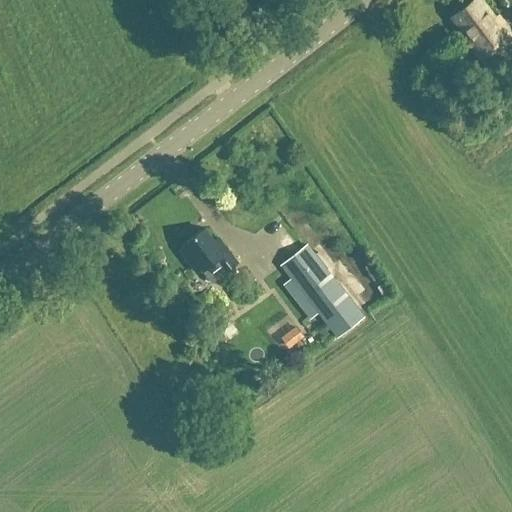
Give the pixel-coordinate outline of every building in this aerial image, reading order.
[(481,63),(511,39),(511,34),(500,17),(496,20),(481,0),(478,0),(454,18),(469,40),(466,42),(481,63)] [(457,114),(479,98),(485,94),(456,55),(428,76),(457,114)] [(222,199),(229,217),(244,210),(237,193),(222,199)] [(213,283),(222,276),(239,264),(220,239),(214,242),(205,230),(184,246),(186,248),(181,251),(197,273),(202,269),(213,283)] [(338,339),(365,318),(309,246),(281,268),(338,339)]
